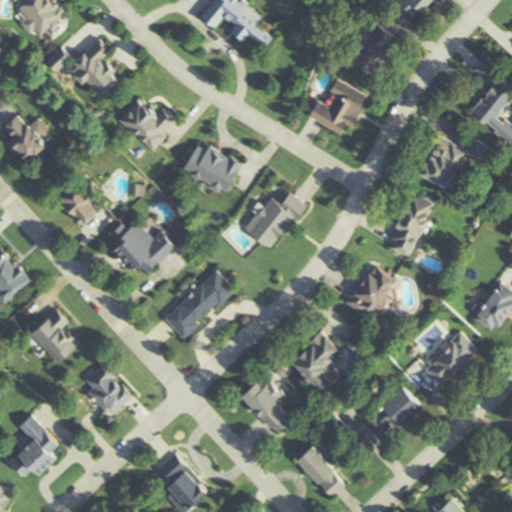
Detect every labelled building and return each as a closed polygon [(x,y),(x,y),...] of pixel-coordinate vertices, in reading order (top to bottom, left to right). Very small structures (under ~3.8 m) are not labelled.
[(49,0),(17,0),(13,6),(24,16),(19,22),(39,39),(63,11),(49,0)] [(261,17),(240,0),(211,0),(213,1),(199,17),(213,29),(223,16),(233,25),(228,32),(240,42),(247,34),(260,46),(269,35),(256,24),(261,17)] [(394,0),(413,17),(427,0),(394,0)] [(363,39),(369,51),(388,40),(381,28),(363,39)] [(46,63),(54,72),(61,66),(76,84),(82,79),(95,94),(118,75),(93,45),(82,54),(79,50),(68,60),(60,51),(46,63)] [(487,79),(466,111),(488,125),(511,87),(511,81),(478,60),(471,70),(487,79)] [(308,116),(335,130),(341,119),(349,123),(364,93),(329,75),(308,116)] [(116,124),(155,147),(172,118),(133,95),(116,124)] [(0,121),(0,132),(22,159),(42,142),(15,109),(0,121)] [(445,186),(464,147),(435,132),(415,171),(445,186)] [(195,138),(178,166),(222,194),(240,165),(195,138)] [(79,225),(96,209),(86,199),(93,193),(73,173),(50,194),(79,225)] [(388,249),(410,256),(429,198),(402,189),(389,227),(395,228),(388,249)] [(302,205),(284,190),(275,202),(268,196),(241,228),(266,248),(302,205)] [(109,239),(141,275),(173,246),(159,229),(150,237),(133,218),(109,239)] [(511,218),(503,233),(511,238),(511,218)] [(0,299),(2,302),(27,278),(0,250),(0,299)] [(343,301),(366,316),(390,279),(367,264),(343,301)] [(161,315),(179,336),(231,289),(212,268),(161,315)] [(511,295),(511,290),(490,279),(471,319),(495,331),(511,295)] [(76,342),(52,314),(46,319),(41,314),(24,329),(53,362),(76,342)] [(317,371),(337,347),(315,329),(286,363),(320,391),(328,381),(317,371)] [(474,349),(457,331),(421,366),(438,383),(474,349)] [(109,415),(129,395),(98,364),(78,384),(109,415)] [(270,433),(290,417),(256,375),(236,391),(270,433)] [(368,414),(385,431),(415,400),(398,384),(368,414)] [(54,444),(27,414),(15,424),(27,438),(9,453),(16,461),(9,467),(19,479),(28,470),(33,475),(52,458),(46,451),(54,444)] [(343,482),(305,444),(290,458),(328,497),(343,482)] [(184,511),(207,489),(175,458),(152,481),(184,511)] [(461,511),(444,494),(426,511),(461,511)]
